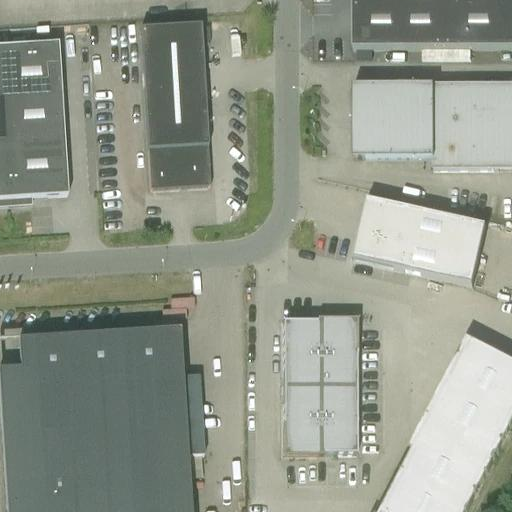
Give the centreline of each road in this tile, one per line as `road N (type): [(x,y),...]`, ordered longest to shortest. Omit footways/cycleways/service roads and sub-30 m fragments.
road 1 (unknown): [(259,293),(266,462),(274,480),(292,488),(341,488),(396,484),(409,475),(405,308),(399,293),(382,291)]
road 2 (unclassified): [(291,0),(287,194),(270,237),(227,254),(0,267)]
road 3 (unknown): [(382,291),(259,293)]
